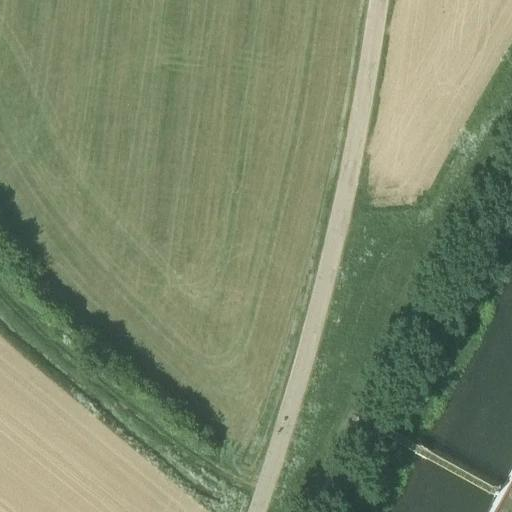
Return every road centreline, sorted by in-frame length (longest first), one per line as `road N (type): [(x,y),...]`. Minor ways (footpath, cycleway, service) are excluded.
road 1 (unclassified): [(257,511),(306,358),(358,140),(378,0)]
road 2 (track): [(0,288),(103,385),(213,466),(265,491)]
